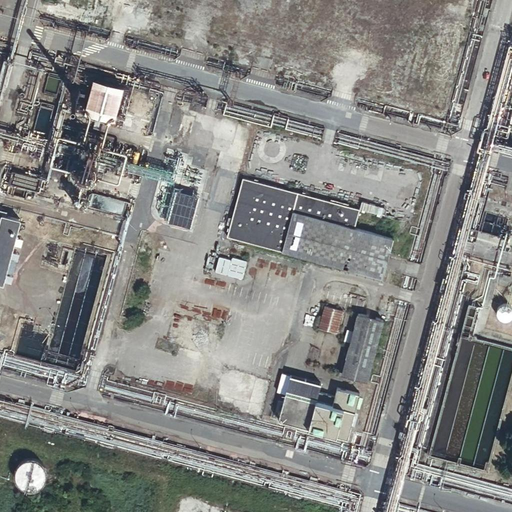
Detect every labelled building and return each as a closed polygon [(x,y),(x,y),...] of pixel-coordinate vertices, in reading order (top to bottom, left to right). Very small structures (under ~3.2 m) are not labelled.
[(127,91),(95,81),(87,112),(119,121),(127,91)] [(242,178),(226,236),(381,278),(392,238),(354,227),(358,209),(242,178)] [(18,220),(2,216),(0,224),(0,281),(2,282),(2,279),(8,280),(9,275),(4,274),(5,270),(11,271),(14,261),(8,260),(11,246),(17,248),(20,238),(14,236),(18,220)] [(511,316),(511,314),(511,313),(511,311),(511,310),(511,308),(510,306),(508,305),(506,304),(504,304),(502,304),(500,305),(498,306),(497,308),(496,310),(496,312),(496,314),(497,316),(498,318),(499,319),(501,320),(503,320),(505,320),(507,320),(509,319),(510,317),(511,316)] [(341,311),(322,306),(316,328),(335,333),(341,311)] [(366,381),(383,320),(357,313),(341,374),(366,381)] [(289,375),(277,419),(346,438),(358,394),(335,388),(333,396),(317,392),(319,383),(289,375)] [(42,471),(42,469),(41,467),(40,466),(40,464),(38,463),(37,461),(35,460),(34,459),(32,459),(30,458),(28,458),(27,458),(25,458),(23,459),(21,459),(20,460),(18,461),(17,463),(16,464),(14,466),(14,467),(13,469),(13,471),(13,473),(13,475),(13,476),(14,478),(14,480),(16,482),(17,483),(18,484),(20,485),(21,486),(23,487),(25,487),(26,488),(28,488),(30,487),(32,487),(34,486),(35,485),(37,484),(38,483),(39,482),(40,480),(41,478),(42,477),(42,475),(42,473),(42,471)]
